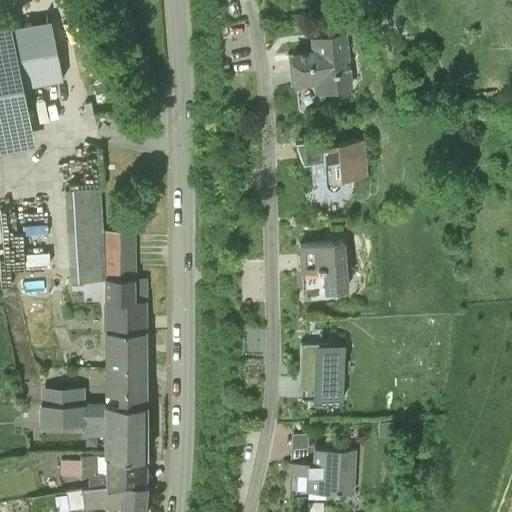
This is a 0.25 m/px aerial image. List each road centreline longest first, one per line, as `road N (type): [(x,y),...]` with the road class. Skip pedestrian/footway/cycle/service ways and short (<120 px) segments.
road 1 (tertiary): [(178,511),(183,133),(175,0)]
road 2 (track): [(48,0),(96,136),(166,117)]
